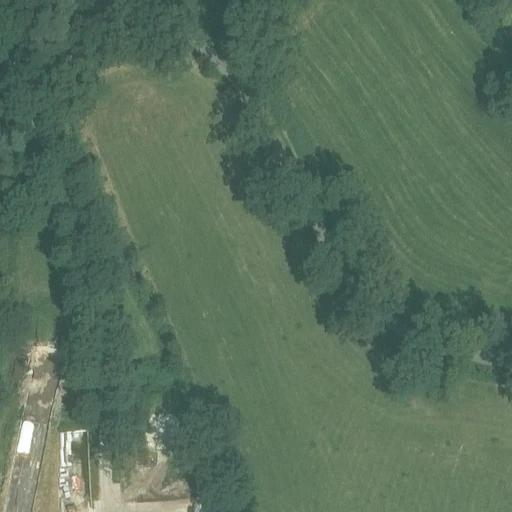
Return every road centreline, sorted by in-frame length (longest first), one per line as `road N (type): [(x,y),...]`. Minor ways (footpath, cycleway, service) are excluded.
road 1 (unclassified): [(511,365),(435,347),(379,323),(227,69),(161,30),(63,0)]
road 2 (track): [(47,142),(0,394)]
